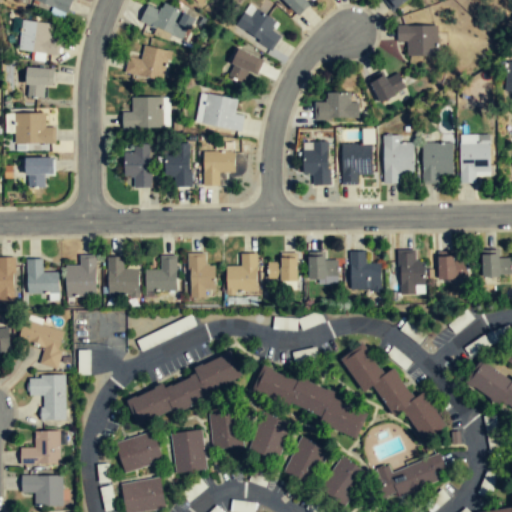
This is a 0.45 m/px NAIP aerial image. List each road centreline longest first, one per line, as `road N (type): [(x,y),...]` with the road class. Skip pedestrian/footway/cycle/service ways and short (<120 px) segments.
road 1 (residential): [(0,221),(511,222)]
road 2 (residential): [(87,219),(89,64),(108,0)]
road 3 (residential): [(277,223),(279,143),(291,104),(326,55),(357,40)]
